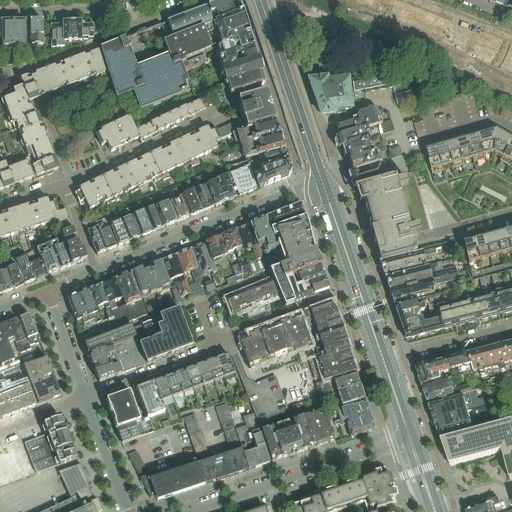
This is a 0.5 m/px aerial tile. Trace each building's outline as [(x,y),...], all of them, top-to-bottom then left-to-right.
[(226,0),(219,3),(225,18),(241,12),(237,0),(226,0)] [(506,9),(507,9),(510,0),(488,0),(488,2),(490,2),(506,8),(506,9)] [(225,18),(219,3),(208,7),(214,23),(225,18)] [(204,8),(196,11),(203,28),(208,26),(214,23),(208,7),(204,8)] [(167,22),(167,23),(162,25),(164,31),(168,42),(191,32),(203,28),(196,11),(167,22)] [(203,28),(206,34),(218,29),(221,38),(224,45),(249,35),(241,12),(225,18),(214,23),(208,26),(203,28)] [(317,32),(318,30),(317,27),(315,26),(312,27),(310,23),(309,22),(308,21),(308,20),(307,19),(306,19),(305,18),(304,18),(303,18),(302,18),(301,19),(300,19),(299,20),(298,20),(298,21),(297,22),(297,23),(297,24),(297,25),(297,26),(297,27),(297,28),(296,28),(301,42),(302,42),(302,43),(303,44),(303,45),(304,45),(305,46),(306,46),(306,47),(307,47),(308,47),(309,47),(310,47),(311,47),(312,46),(313,46),(314,45),(314,44),(315,43),(315,42),(315,41),(315,40),(315,39),(315,38),(315,37),(314,33),(317,32)] [(26,46),(30,46),(30,28),(25,28),(25,22),(1,22),(2,47),(26,47),(26,46)] [(30,46),(43,46),(43,22),(30,22),(30,28),(30,46)] [(51,39),(73,39),(72,23),(63,23),(63,26),(51,26),(51,39)] [(81,23),(72,23),(73,39),(87,39),(86,26),(81,26),(81,23)] [(154,28),(157,34),(164,31),(162,25),(154,28)] [(191,32),(168,42),(164,44),(169,56),(137,69),(124,39),(119,42),(99,50),(108,72),(116,99),(132,93),(140,111),(187,92),(183,83),(188,81),(184,73),(181,65),(186,63),(185,61),(211,50),(206,34),(203,28),(191,32)] [(164,31),(157,34),(161,45),(164,44),(168,42),(164,31)] [(224,45),(218,47),(222,57),(253,47),(252,43),(250,39),(249,35),(224,45)] [(73,39),(51,39),(51,50),(47,50),(47,54),(53,54),(56,53),(56,49),(63,49),(63,45),(81,44),(81,42),(87,42),(87,39),(73,39)] [(222,57),(219,58),(223,71),(257,60),(257,58),(253,47),(222,57)] [(99,50),(50,68),(59,90),(63,89),(88,80),(108,72),(99,50)] [(204,55),(186,63),(181,65),(184,73),(207,63),(206,60),(204,55)] [(208,59),(206,60),(207,63),(217,59),(216,55),(213,57),(212,55),(207,57),(208,59)] [(223,71),(227,84),(261,72),(257,60),(223,71)] [(20,80),(23,87),(24,89),(25,88),(25,90),(29,102),(34,100),(59,90),(50,68),(26,78),(20,80)] [(261,72),(227,84),(220,86),(222,90),(223,90),(228,88),(231,96),(265,85),(261,72)] [(353,93),(392,86),(389,73),(351,81),(353,93)] [(321,116),(330,115),(342,114),(342,110),(352,109),(348,80),(327,82),(326,79),(318,80),(318,84),(310,85),(321,116)] [(11,121),(12,125),(15,133),(18,132),(41,124),(38,115),(34,116),(29,102),(25,90),(25,88),(24,89),(23,87),(8,92),(10,97),(3,100),(11,121)] [(394,95),(397,104),(413,100),(410,91),(394,95)] [(243,120),(233,123),(236,133),(244,160),(262,156),(265,168),(289,177),(291,173),(267,93),(238,101),(241,110),(240,110),(243,120)] [(143,140),(158,133),(170,127),(171,129),(176,127),(175,124),(205,110),(201,100),(136,131),(129,117),(95,133),(104,153),(109,150),(110,153),(117,149),(118,152),(122,151),(121,148),(139,139),(141,144),(144,142),(143,140)] [(380,119),(376,108),(358,114),(357,117),(358,121),(353,123),(353,122),(335,127),(336,130),(338,137),(335,138),(333,142),(335,146),(338,148),(342,148),(343,153),(371,145),(369,139),(370,139),(367,129),(378,125),(377,120),(380,119)] [(381,123),(383,133),(394,131),(391,121),(381,123)] [(168,143),(169,146),(136,162),(135,159),(131,161),(133,163),(112,173),(111,170),(108,172),(109,175),(89,184),(87,182),(84,183),(85,186),(79,189),(80,192),(75,195),(80,207),(86,204),(89,211),(160,176),(217,149),(214,142),(220,140),(232,134),(236,133),(233,123),(232,124),(216,131),(214,128),(209,131),(208,128),(201,131),(199,128),(196,130),(197,133),(172,145),(171,142),(168,143)] [(18,132),(30,162),(52,153),(44,133),(47,132),(46,128),(43,130),(41,124),(18,132)] [(4,143),(7,153),(14,150),(8,131),(1,134),(4,143)] [(483,155),(493,153),(496,131),(478,136),(483,155)] [(502,158),(511,140),(496,131),(493,153),(502,158)] [(484,160),(483,155),(478,136),(467,139),(472,159),(473,163),(484,160)] [(467,139),(457,142),(462,161),(472,159),(467,139)] [(510,167),(511,163),(511,140),(502,158),(500,162),(510,167)] [(464,166),(462,161),(457,142),(446,145),(451,164),(453,169),(464,166)] [(373,154),(371,145),(343,153),(345,157),(349,156),(350,161),(349,161),(352,171),(349,172),(350,173),(379,164),(381,163),(378,152),(373,154)] [(403,156),(400,145),(390,148),(393,159),(403,156)] [(446,145),(436,148),(442,167),(451,164),(446,145)] [(443,172),(442,167),(436,148),(425,151),(432,175),(443,172)] [(0,165),(0,191),(10,187),(11,190),(18,187),(17,185),(33,179),(34,182),(43,178),(42,175),(46,174),(47,177),(53,174),(52,172),(58,169),(52,153),(30,162),(7,170),(5,163),(0,165)] [(236,199),(256,190),(249,167),(248,167),(247,163),(229,169),(231,175),(227,176),(236,199)] [(383,178),(379,164),(350,173),(350,175),(348,175),(353,188),(383,179),(383,178)] [(260,170),(262,175),(254,177),(258,190),(289,177),(265,168),(260,170)] [(219,169),(211,172),(213,175),(214,178),(221,175),(219,169)] [(200,188),(193,191),(202,213),(214,208),(202,180),(213,175),(211,172),(196,179),(200,188)] [(414,172),(392,178),(383,181),(383,179),(353,188),(354,190),(360,189),(364,201),(362,202),(362,203),(366,202),(374,229),(370,230),(371,232),(374,231),(378,245),(410,236),(411,236),(430,231),(414,172)] [(236,199),(227,176),(206,186),(215,207),(236,199)] [(190,217),(202,213),(193,191),(189,182),(184,184),(187,192),(190,191),(191,192),(182,196),(190,217)] [(166,194),(177,223),(189,218),(177,189),(166,194)] [(164,204),(157,207),(165,227),(177,223),(166,194),(165,193),(160,195),(159,194),(153,197),(154,201),(161,198),(164,204)] [(54,222),(57,221),(55,214),(58,213),(54,201),(48,202),(47,200),(40,202),(39,199),(36,200),(37,203),(10,211),(9,208),(6,210),(7,213),(0,214),(0,239),(54,222)] [(141,237),(153,233),(145,214),(140,204),(135,206),(139,216),(134,218),(141,237)] [(284,211),(288,224),(305,219),(300,205),(284,211)] [(164,228),(156,209),(145,214),(153,233),(164,228)] [(65,210),(58,213),(55,214),(57,221),(60,230),(61,232),(71,229),(65,210)] [(128,220),(121,223),(129,242),(140,238),(129,210),(124,212),(128,220)] [(271,231),(288,224),(284,211),(267,218),(271,231)] [(118,247),(129,242),(121,223),(117,214),(106,218),(118,247)] [(288,224),(271,231),(270,231),(273,239),(278,237),(286,261),(314,251),(306,229),(309,228),(305,218),(305,219),(288,224)] [(276,246),(266,219),(251,226),(258,245),(266,242),(269,249),(276,246)] [(100,221),(96,223),(106,252),(117,247),(109,228),(103,230),(100,221)] [(87,230),(97,256),(106,252),(96,223),(86,226),(87,230)] [(255,245),(248,226),(236,231),(243,249),(252,247),(253,250),(251,251),(255,261),(262,259),(257,244),(255,245)] [(76,241),(72,230),(59,236),(60,239),(63,247),(76,241)] [(244,256),(235,231),(221,237),(227,252),(234,249),(238,259),(244,256)] [(500,255),(510,253),(505,233),(494,236),(500,255)] [(500,255),(494,236),(484,239),(489,258),(500,255)] [(220,238),(205,244),(212,262),(226,257),(220,238)] [(60,239),(50,245),(60,271),(72,266),(65,248),(64,248),(63,247),(60,239)] [(479,261),(489,258),(484,239),(474,242),(479,261)] [(464,249),(468,264),(479,261),(474,242),(463,245),(464,249)] [(77,243),(65,248),(72,266),(84,261),(77,243)] [(212,262),(205,244),(191,249),(199,271),(201,277),(212,273),(216,271),(212,262)] [(48,276),(60,271),(50,245),(38,249),(41,258),(48,276)] [(377,252),(379,263),(412,254),(413,254),(411,246),(407,247),(386,253),(385,250),(377,252)] [(184,275),(198,269),(191,249),(177,255),(184,275)] [(412,254),(379,263),(384,276),(425,266),(423,257),(436,254),(435,249),(422,252),(412,254)] [(36,281),(29,263),(26,255),(14,260),(24,285),(36,281)] [(176,255),(161,262),(169,281),(183,275),(176,255)] [(37,260),(29,263),(36,281),(48,276),(41,258),(37,260)] [(279,269),(271,276),(280,297),(284,308),(295,304),(294,303),(285,279),(292,276),(296,275),(321,267),(321,266),(317,258),(286,266),(279,269)] [(0,288),(2,294),(13,290),(5,271),(0,259),(0,288)] [(266,268),(263,261),(262,259),(255,261),(247,264),(250,272),(252,276),(267,271),(266,268)] [(246,261),(238,264),(238,265),(242,275),(250,272),(247,264),(246,261)] [(2,264),(13,290),(24,286),(15,264),(8,267),(6,262),(2,264)] [(168,281),(169,281),(161,262),(152,265),(152,266),(142,270),(133,273),(141,298),(170,287),(168,281)] [(472,278),(511,267),(511,262),(471,274),(472,278)] [(448,263),(428,268),(385,278),(389,291),(457,275),(456,269),(450,271),(448,263)] [(238,265),(232,267),(235,277),(240,275),(242,275),(238,265)] [(302,285),(324,277),(321,267),(296,275),(301,285),(302,285)] [(201,278),(201,277),(199,271),(191,274),(193,280),(201,278)] [(220,285),(216,271),(212,273),(212,274),(211,275),(215,286),(220,285)] [(141,300),(131,274),(116,280),(125,306),(141,300)] [(457,275),(389,291),(394,303),(396,303),(434,293),(432,285),(460,279),(459,274),(457,275)] [(285,279),(294,303),(307,299),(302,285),(301,285),(296,287),(292,276),(285,279)] [(314,294),(324,291),(329,289),(324,277),(302,285),(307,299),(315,296),(314,294)] [(192,299),(207,294),(203,284),(201,278),(193,280),(194,283),(187,286),(190,295),(192,299)] [(190,295),(187,286),(185,279),(175,283),(177,290),(172,292),(175,300),(190,295)] [(102,286),(111,311),(116,310),(113,302),(121,299),(114,281),(102,286)] [(211,281),(203,284),(207,294),(215,291),(211,281)] [(246,284),(256,307),(280,298),(273,281),(251,289),(249,283),(246,284)] [(245,292),(225,300),(232,317),(256,307),(246,284),(242,286),(245,292)] [(109,320),(102,322),(105,332),(117,328),(107,303),(101,286),(90,290),(99,313),(106,310),(107,313),(106,313),(109,320)] [(101,323),(99,318),(89,291),(79,295),(93,337),(105,332),(102,322),(101,323)] [(511,312),(511,311),(507,291),(495,294),(501,315),(511,312)] [(501,315),(495,294),(484,297),(489,318),(501,315)] [(83,341),(93,337),(79,295),(68,300),(80,334),(83,341)] [(434,295),(425,297),(426,301),(428,300),(429,303),(434,302),(433,300),(435,300),(434,295)] [(163,306),(160,297),(156,298),(158,303),(145,308),(147,314),(158,310),(157,308),(163,306)] [(489,318),(484,297),(472,300),(478,321),(489,318)] [(173,304),(171,299),(164,301),(166,307),(173,304)] [(141,301),(141,300),(125,306),(116,310),(111,311),(117,328),(146,316),(141,301)] [(401,325),(422,319),(420,319),(418,312),(424,311),(423,305),(417,307),(415,300),(396,305),(394,305),(401,325)] [(478,321),(472,300),(461,303),(466,324),(478,321)] [(466,324),(461,303),(449,306),(455,327),(466,324)] [(333,311),(331,306),(329,305),(328,306),(328,305),(309,312),(310,312),(303,315),(308,331),(309,331),(315,351),(312,352),(307,354),(306,356),(307,360),(310,368),(350,355),(335,310),(333,311)] [(455,327),(449,306),(437,309),(440,319),(443,330),(455,327)] [(193,347),(179,310),(154,319),(161,337),(139,346),(146,365),(193,347)] [(19,320),(27,339),(30,347),(40,343),(29,315),(19,320)] [(285,322),(279,324),(290,355),(311,347),(300,317),(289,321),(289,319),(285,321),(285,322)] [(440,319),(438,320),(423,324),(422,319),(401,325),(406,337),(409,339),(443,330),(440,319)] [(6,325),(22,363),(23,367),(36,363),(30,347),(27,339),(25,340),(17,321),(6,325)] [(156,332),(152,321),(141,325),(143,331),(145,336),(156,332)] [(259,332),(270,362),(290,355),(279,324),(269,328),(269,327),(264,328),(265,330),(259,332)] [(6,325),(0,327),(0,371),(22,363),(6,325)] [(132,328),(115,334),(102,340),(99,339),(84,345),(88,355),(88,354),(103,348),(104,350),(111,347),(111,348),(136,338),(134,334),(133,329),(132,328)] [(249,336),(239,339),(238,339),(249,370),(270,362),(259,332),(253,334),(253,333),(248,334),(249,336)] [(125,373),(146,365),(136,339),(136,338),(111,348),(111,347),(104,350),(103,348),(88,354),(90,359),(89,359),(92,367),(93,366),(95,371),(94,371),(97,378),(99,383),(125,373)] [(505,366),(510,365),(505,346),(488,351),(493,371),(500,369),(501,373),(507,372),(505,366)] [(486,372),(493,371),(488,351),(477,354),(477,352),(469,354),(472,366),(474,374),(480,373),(482,378),(487,377),(486,372)] [(456,371),(472,366),(469,354),(453,359),(456,371)] [(224,378),(225,382),(236,378),(228,355),(217,360),(224,378)] [(322,384),(355,373),(350,355),(310,368),(314,380),(320,378),(322,384)] [(36,363),(23,368),(24,368),(27,367),(36,393),(34,394),(38,406),(61,398),(58,389),(47,359),(36,363)] [(453,359),(437,363),(440,375),(456,371),(453,359)] [(213,382),(224,378),(217,360),(206,363),(213,382)] [(203,386),(213,382),(206,363),(196,367),(203,386)] [(442,381),(441,380),(440,375),(437,363),(419,368),(419,369),(418,369),(417,371),(419,378),(420,378),(423,386),(442,381)] [(193,390),(203,386),(196,367),(186,371),(193,390)] [(182,394),(193,390),(186,371),(175,375),(182,394)] [(320,400),(338,394),(360,386),(356,374),(321,386),(318,387),(320,394),(318,394),(320,400)] [(172,398),(182,394),(175,375),(165,379),(172,398)] [(449,378),(441,380),(442,381),(423,386),(422,387),(428,404),(440,400),(440,402),(447,400),(447,398),(454,396),(454,398),(473,393),(476,392),(473,384),(453,391),(449,378)] [(165,379),(156,383),(163,401),(172,398),(165,379)] [(485,388),(497,385),(495,379),(491,380),(491,382),(484,384),(485,388)] [(156,383),(138,390),(149,418),(166,412),(162,402),(163,401),(156,383)] [(0,388),(0,418),(1,420),(10,417),(36,407),(27,384),(2,394),(0,388)] [(364,400),(360,386),(338,394),(320,400),(325,413),(336,409),(364,400)] [(141,423),(130,393),(107,401),(109,408),(110,408),(116,424),(115,425),(117,431),(128,427),(141,423)] [(476,393),(429,407),(434,422),(490,406),(488,399),(478,402),(476,393)] [(298,404),(313,450),(314,449),(318,448),(317,446),(329,442),(330,444),(334,442),(334,441),(323,410),(318,395),(311,397),(312,400),(316,413),(303,417),(298,404)] [(364,400),(336,409),(340,422),(335,424),(335,426),(339,424),(339,425),(369,414),(364,400)] [(313,450),(298,404),(291,407),(296,420),(282,425),(293,456),(297,455),(297,453),(308,449),(309,451),(313,450)] [(217,414),(228,410),(227,405),(215,409),(217,414)] [(490,406),(434,422),(439,437),(494,421),(490,406)] [(217,414),(219,420),(230,416),(228,410),(217,414)] [(240,444),(242,450),(249,471),(270,464),(264,448),(253,414),(244,417),(248,427),(236,431),(236,433),(238,439),(240,444)] [(369,414),(339,425),(340,426),(346,424),(350,437),(374,429),(369,414)] [(185,424),(197,421),(195,415),(183,419),(185,424)] [(219,420),(221,425),(232,422),(230,416),(219,420)] [(55,467),(60,465),(60,466),(79,459),(68,432),(69,431),(70,431),(70,430),(71,429),(71,428),(71,427),(70,426),(69,425),(68,425),(65,417),(44,425),(48,435),(24,443),(35,474),(39,472),(55,467)] [(149,419),(141,423),(128,427),(117,431),(122,444),(154,433),(149,419)] [(185,424),(187,430),(198,426),(197,421),(185,424)] [(221,425),(223,431),(234,427),(232,422),(221,425)] [(450,467),(502,453),(511,450),(511,422),(441,442),(450,467)] [(293,456),(282,425),(268,429),(266,423),(260,425),(259,427),(261,432),(271,462),(272,462),(272,464),(277,462),(276,460),(288,456),(289,458),(293,456)] [(189,436),(200,432),(198,426),(187,430),(189,436)] [(223,431),(224,437),(236,433),(236,431),(234,427),(223,431)] [(202,438),(200,432),(189,436),(191,441),(202,438)] [(236,433),(224,437),(226,443),(238,439),(236,433)] [(193,447),(204,443),(202,438),(191,441),(193,447)] [(226,443),(228,448),(240,444),(238,439),(226,443)] [(24,443),(0,452),(0,486),(35,474),(24,443)] [(206,449),(204,443),(193,447),(195,453),(206,449)] [(242,450),(240,444),(228,448),(230,454),(242,450)] [(196,459),(208,455),(206,449),(195,453),(196,459)] [(198,464),(198,465),(205,486),(249,471),(242,450),(230,454),(210,461),(198,464)] [(511,450),(502,453),(510,481),(511,479),(511,450)] [(157,502),(205,486),(198,465),(152,480),(137,452),(132,453),(128,456),(150,499),(155,497),(157,502)] [(210,461),(208,455),(196,459),(198,464),(210,461)] [(58,473),(71,500),(44,511),(101,511),(97,501),(94,502),(90,493),(81,465),(58,473)] [(390,505),(388,499),(395,496),(392,486),(393,485),(389,474),(386,476),(384,470),(362,477),(371,505),(373,511),(390,505)] [(293,507),(294,511),(338,511),(368,502),(360,479),(351,482),(350,481),(348,482),(348,483),(330,489),(330,488),(327,489),(327,490),(318,493),(319,496),(311,499),(310,498),(302,500),(303,504),(293,507)] [(500,506),(498,500),(488,503),(489,505),(468,511),(496,511),(495,508),(500,506)]
